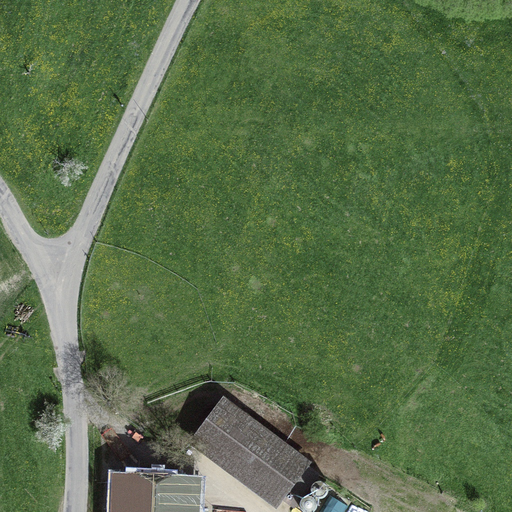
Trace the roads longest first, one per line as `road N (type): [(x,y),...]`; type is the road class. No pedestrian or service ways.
road 1 (unclassified): [(188,0),(60,283)]
road 2 (unclassified): [(60,283),(76,408),(74,511)]
